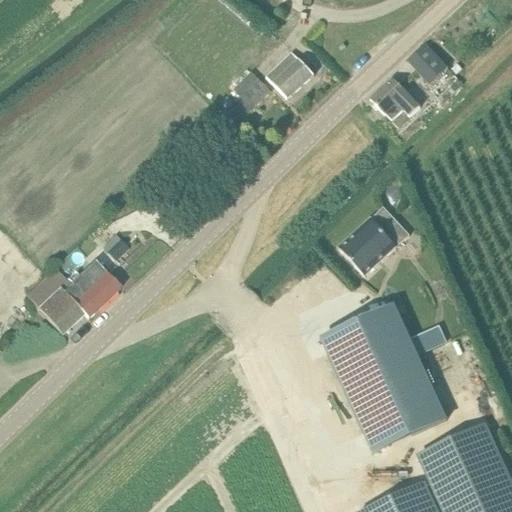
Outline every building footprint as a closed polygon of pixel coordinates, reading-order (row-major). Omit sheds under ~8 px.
[(406,64),(425,86),(428,89),(448,71),(426,47),(406,64)] [(287,50),(260,73),(286,101),(312,77),(287,50)] [(269,91),(254,77),(252,75),(234,92),(243,101),(234,110),(243,119),(270,93),(271,92),(270,90),(269,91)] [(393,80),(370,101),(393,125),(399,120),(403,125),(420,109),(393,80)] [(398,224),(384,210),(371,222),(371,221),(339,251),(365,279),(380,265),(410,238),(398,224)] [(120,290),(106,276),(95,264),(72,287),(55,269),(25,298),(62,337),(84,316),(88,321),(120,290)] [(374,455),(447,422),(395,308),(322,341),(374,455)] [(306,408),(288,418),(307,454),(325,444),(306,408)] [(442,511),(511,511),(511,482),(486,426),(417,458),(442,511)] [(436,511),(425,486),(366,511),(436,511)]
